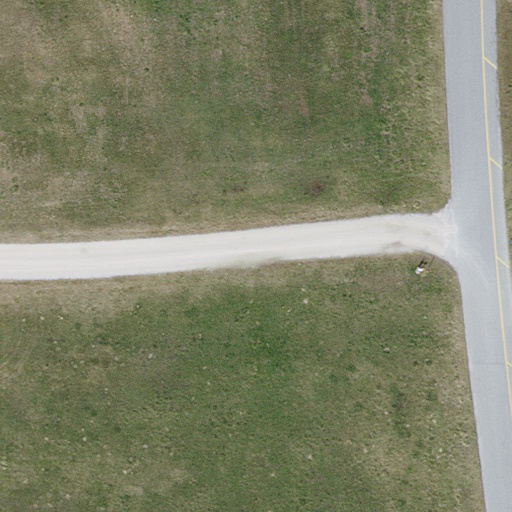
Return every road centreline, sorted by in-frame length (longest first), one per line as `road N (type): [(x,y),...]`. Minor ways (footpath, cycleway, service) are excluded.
road 1 (residential): [(503,511),(465,0)]
road 2 (track): [(481,235),(96,263),(0,262)]
